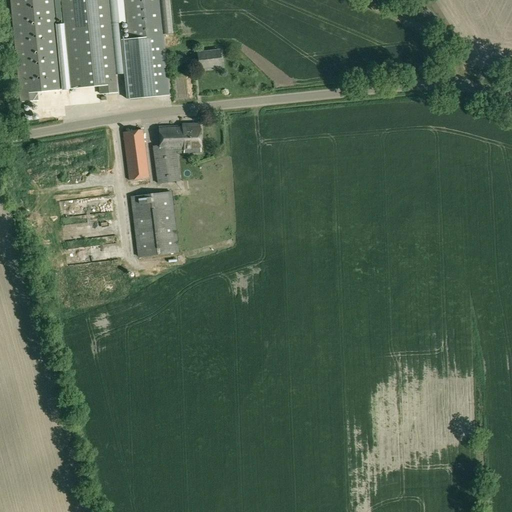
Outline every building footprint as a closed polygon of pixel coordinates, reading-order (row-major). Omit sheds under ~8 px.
[(37,92),(62,89),(53,0),(12,0),(22,102),(38,100),(37,92)] [(100,86),(101,94),(117,93),(108,0),(63,0),(72,89),(100,86)] [(163,37),(159,0),(125,0),(130,40),(163,37)] [(122,41),(128,100),(169,96),(163,37),(122,41)] [(199,68),(221,66),(219,50),(198,53),(199,68)] [(182,126),(159,127),(159,145),(159,150),(175,150),(184,150),(184,153),(201,152),(200,124),(182,124),(182,126)] [(129,181),(149,178),(143,130),(123,132),(129,181)] [(159,145),(153,146),(157,183),(179,181),(175,150),(159,150),(159,145)] [(138,257),(178,252),(171,192),(131,197),(138,257)] [(64,216),(75,216),(74,208),(82,208),(81,200),(63,201),(64,216)] [(77,239),(91,238),(90,225),(77,225),(77,239)]
